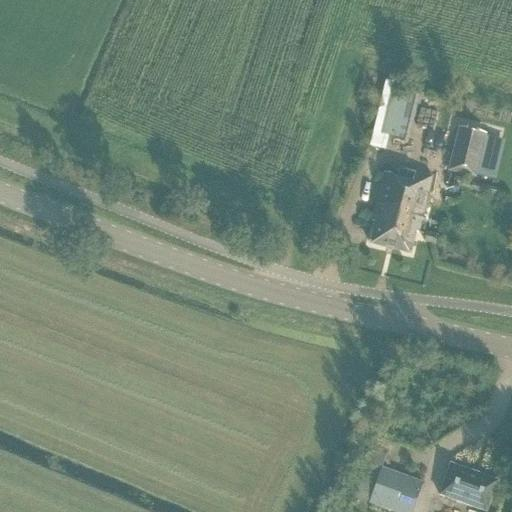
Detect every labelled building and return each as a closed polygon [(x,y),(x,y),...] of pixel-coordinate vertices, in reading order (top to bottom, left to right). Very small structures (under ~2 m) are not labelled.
[(408,133),(418,93),(401,89),(397,103),(392,102),(386,127),(408,133)] [(505,111),(474,103),(472,109),(511,119),(511,108),(506,107),(505,111)] [(475,179),(486,134),(459,127),(447,172),(475,179)] [(432,177),(399,168),(397,176),(384,173),(372,222),(375,222),(370,243),(410,254),(416,233),(419,234),(432,177)] [(426,234),(424,243),(436,246),(438,237),(426,234)] [(484,511),(486,511),(498,481),(451,464),(439,496),(484,511)] [(412,511),(423,483),(381,468),(369,505),(390,511),(412,511)]
